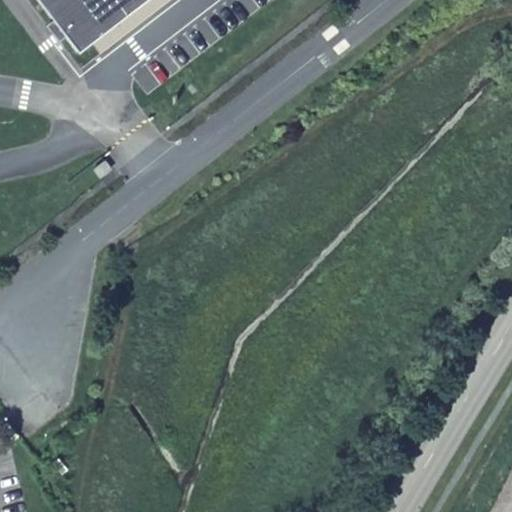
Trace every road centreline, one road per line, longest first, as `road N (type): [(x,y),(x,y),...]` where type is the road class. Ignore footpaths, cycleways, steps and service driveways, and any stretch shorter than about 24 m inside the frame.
road 1 (residential): [(388,0),(89,237),(26,346)]
road 2 (secondary): [(511,313),(394,511)]
